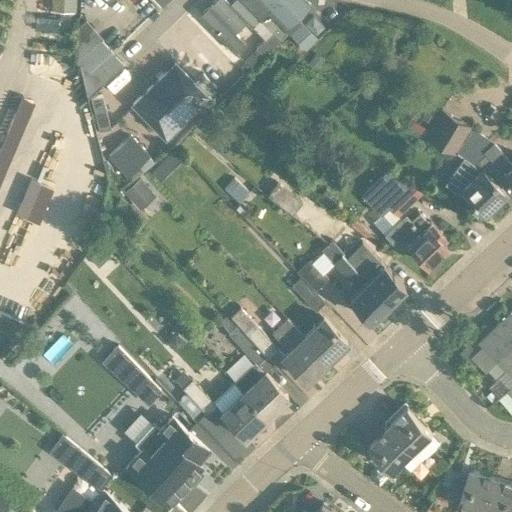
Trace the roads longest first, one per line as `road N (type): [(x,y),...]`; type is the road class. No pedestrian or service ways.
road 1 (residential): [(292,445),(405,344)]
road 2 (residential): [(511,60),(446,17),(377,0)]
road 3 (residential): [(405,344),(511,247)]
road 4 (residential): [(405,344),(478,425),(511,432)]
